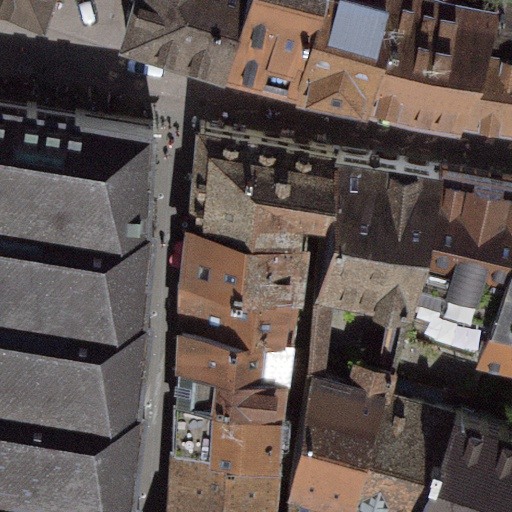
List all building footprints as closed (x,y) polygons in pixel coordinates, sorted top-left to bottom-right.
[(138,0),(130,29),(224,63),(241,0),(138,0)] [(241,0),(224,63),(294,78),(315,0),(241,0)] [(315,0),(294,78),(370,93),(396,0),(315,0)] [(511,0),(396,0),(370,93),(511,120),(511,0)] [(0,282),(48,109),(0,101),(0,282)] [(164,213),(172,126),(48,109),(0,282),(0,511),(153,511),(157,489),(151,487),(163,398),(157,397),(168,307),(162,306),(173,214),(164,213)] [(211,115),(203,215),(300,232),(302,210),(325,214),(334,136),(211,115)] [(447,154),(334,136),(325,214),(318,287),(413,305),(414,296),(447,154)] [(511,257),(511,166),(447,154),(414,296),(424,298),(431,277),(497,301),(511,257)] [(203,215),(197,270),(304,286),(311,234),(300,232),(203,215)] [(511,257),(497,301),(491,321),(483,343),(511,349),(511,257)] [(197,270),(194,316),(297,330),(304,286),(197,270)] [(316,369),(391,385),(394,373),(406,332),(413,305),(318,287),(316,369)] [(491,321),(424,298),(414,296),(413,305),(406,332),(481,351),(483,343),(491,321)] [(194,316),(190,355),(293,367),(297,330),(194,316)] [(481,351),(406,332),(394,373),(471,392),(481,351)] [(190,355),(187,393),(289,407),(293,367),(190,355)] [(361,500),(391,385),(316,369),(295,478),(361,500)] [(505,511),(511,494),(511,493),(511,420),(391,385),(361,500),(402,511),(505,511)] [(187,393),(182,439),(283,453),(289,407),(187,393)] [(182,439),(176,511),(274,511),(283,453),(182,439)] [(402,511),(361,500),(358,511),(402,511)]
